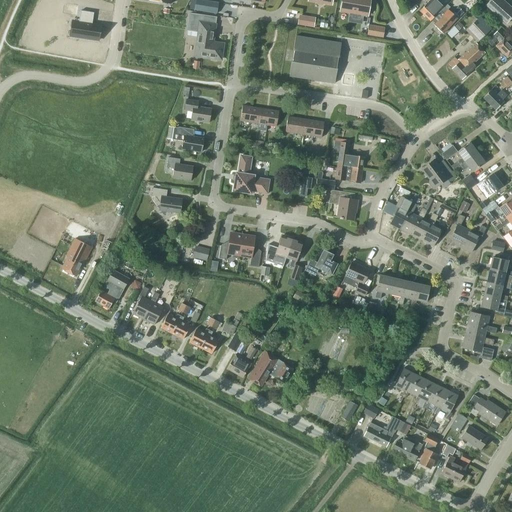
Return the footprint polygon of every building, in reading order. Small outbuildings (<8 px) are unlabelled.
[(210,2),(200,0),(195,0),(194,10),(216,14),(218,3),(210,2)] [(367,16),(369,0),(341,0),(340,11),(367,16)] [(426,4),(419,11),(430,22),(443,8),(438,3),(434,0),(430,0),(427,4),(426,4)] [(511,8),(503,0),(489,0),(484,6),(505,24),(511,16),(511,8)] [(447,5),(441,12),(444,14),(447,10),(450,7),(447,5)] [(456,19),(460,15),(463,12),(458,7),(451,14),(447,10),(444,14),(442,16),(443,16),(433,26),(442,34),(456,19)] [(79,22),(77,36),(98,39),(101,25),(94,24),(96,12),(82,10),(81,22),(79,22)] [(214,26),(200,23),(201,15),(189,13),(186,31),(198,33),(195,56),(220,59),(222,45),(211,43),(214,26)] [(313,27),(314,19),(299,16),(298,24),(313,27)] [(479,17),(465,31),(476,43),(491,30),(479,17)] [(462,27),(458,23),(454,27),(458,31),(462,27)] [(384,28),(368,25),(367,35),(382,38),(384,28)] [(507,58),(511,52),(511,41),(507,36),(500,28),(486,42),(491,46),(497,40),(500,43),(495,46),(507,58)] [(288,76),(334,84),(336,69),(335,69),(337,58),(338,58),(340,44),(295,36),(293,51),(294,51),(292,62),(291,62),(288,76)] [(451,69),(454,72),(461,80),(462,80),(461,80),(469,73),(475,67),(472,64),(484,53),(475,44),(457,60),(454,58),(448,64),(452,69),(451,69)] [(508,87),(511,84),(506,77),(502,80),(508,87)] [(502,100),(506,96),(501,90),(496,95),(491,90),(483,98),(495,111),(503,102),(502,100)] [(208,123),(211,110),(197,108),(198,102),(186,100),(184,110),(191,111),(190,120),(208,123)] [(249,123),(251,107),(242,106),(239,121),(249,123)] [(251,107),(249,123),(257,124),(260,109),(251,107)] [(260,109),(257,124),(266,126),(269,110),(260,109)] [(278,112),(269,110),(266,126),(276,127),(278,112)] [(294,134),(296,118),(287,117),(285,132),(294,134)] [(296,118),(294,134),(303,135),(305,120),(296,118)] [(305,120),(303,135),(312,137),(314,121),(305,120)] [(323,123),(314,121),(312,137),(321,138),(323,123)] [(168,127),(166,139),(176,141),(177,135),(178,129),(168,127)] [(340,129),(331,127),(329,134),(338,136),(340,129)] [(183,142),(181,149),(201,153),(203,139),(177,135),(176,141),(183,142)] [(332,152),(338,153),(336,168),(345,169),(346,167),(362,169),(363,158),(347,155),(349,144),(334,142),(332,152)] [(460,165),(461,164),(462,164),(476,153),(469,143),(456,152),(461,159),(457,162),(460,165)] [(453,153),(455,151),(452,146),(441,154),(446,160),(454,154),(453,153)] [(461,164),(460,165),(460,166),(463,171),(468,167),(471,172),(484,163),(476,153),(462,164),(461,164)] [(251,158),(240,156),(238,173),(236,173),(233,191),(251,194),(251,190),(259,191),(259,192),(266,193),(268,180),(261,179),(261,182),(253,181),(253,176),(248,175),(251,158)] [(190,181),(192,168),(178,165),(179,159),(167,158),(166,168),(173,169),(172,178),(190,181)] [(427,182),(433,190),(447,179),(449,182),(455,177),(442,160),(437,165),(433,160),(421,169),(430,180),(427,182)] [(450,167),(453,171),(460,166),(460,165),(457,162),(450,167)] [(345,169),(336,168),(335,179),(344,181),(344,180),(350,181),(350,182),(360,183),(362,169),(346,167),(345,169)] [(484,181),(476,187),(485,198),(492,193),(501,186),(492,174),(483,181),(484,181)] [(461,181),(464,186),(473,180),(469,175),(461,181)] [(305,177),(303,188),(307,189),(310,189),(312,178),(305,177)] [(321,179),(317,178),(315,187),(333,190),(335,181),(321,179)] [(473,180),(464,186),(467,190),(476,184),(473,180)] [(160,205),(157,207),(163,215),(168,211),(178,213),(180,200),(165,198),(167,191),(153,189),(151,196),(161,198),(160,205)] [(356,209),(357,201),(342,198),(343,192),(330,190),(328,203),(339,205),(337,218),(340,218),(339,219),(342,220),(353,221),(355,209),(356,209)] [(409,213),(406,211),(401,209),(405,200),(400,197),(395,206),(398,208),(393,217),(389,224),(400,230),(409,213)] [(501,217),(503,220),(511,213),(511,200),(511,199),(498,208),(503,215),(501,217)] [(469,204),(463,201),(458,210),(465,214),(469,204)] [(493,201),(483,209),(481,210),(485,216),(497,207),(493,201)] [(393,217),(398,208),(395,206),(387,202),(382,212),(393,217)] [(409,213),(400,230),(411,235),(420,218),(417,217),(412,214),(416,205),(411,202),(406,211),(409,213)] [(424,209),(422,208),(417,217),(420,218),(411,235),(422,241),(430,224),(428,222),(422,220),(427,211),(424,209)] [(511,213),(503,220),(500,223),(494,227),(497,231),(509,222),(511,226),(511,213)] [(432,214),(428,222),(430,224),(422,241),(433,246),(438,237),(441,229),(433,225),(437,216),(432,214)] [(457,225),(448,242),(459,248),(468,230),(460,226),(464,217),(459,215),(454,224),(457,225)] [(490,221),(494,227),(500,223),(497,220),(493,219),(490,221)] [(468,230),(459,248),(470,253),(479,237),(481,238),(486,228),(481,226),(476,235),(468,230)] [(228,246),(220,245),(218,259),(226,260),(227,254),(239,256),(242,235),(230,233),(228,246)] [(252,251),(254,237),(242,235),(239,256),(251,258),(249,266),(258,268),(260,252),(252,251)] [(285,258),(292,239),(281,236),(275,255),(273,261),(278,263),(280,256),(285,258)] [(61,270),(64,271),(75,277),(81,265),(82,265),(91,247),(74,239),(65,257),(67,257),(61,270)] [(302,268),(294,265),(295,261),(296,262),(302,243),(292,239),(285,258),(291,260),(289,267),(293,268),(289,278),(297,281),(302,268)] [(504,243),(492,240),(490,250),(502,253),(504,243)] [(209,249),(195,246),(192,258),(206,261),(209,249)] [(331,276),(337,264),(332,261),(331,259),(333,255),(323,250),(316,263),(310,260),(304,271),(315,276),(319,269),(331,276)] [(129,257),(125,267),(130,269),(134,259),(129,257)] [(511,276),(511,275),(511,272),(505,271),(507,261),(492,258),(489,270),(504,274),(504,275),(511,277),(511,276)] [(267,276),(270,260),(263,259),(260,275),(267,276)] [(148,267),(136,262),(133,269),(145,274),(148,267)] [(364,297),(371,281),(365,278),(369,271),(351,263),(345,275),(342,282),(356,288),(354,293),(364,297)] [(108,309),(112,302),(113,301),(116,303),(128,279),(112,270),(105,283),(108,288),(110,289),(107,295),(100,291),(94,302),(108,309)] [(510,284),(511,277),(504,275),(504,274),(489,270),(486,282),(502,286),(501,287),(509,289),(510,284)] [(388,294),(391,278),(379,275),(376,290),(375,290),(373,298),(377,299),(379,292),(387,294),(388,294)] [(388,294),(387,294),(385,301),(390,302),(391,295),(399,296),(400,297),(404,281),(391,278),(388,294)] [(400,297),(399,296),(397,304),(402,305),(404,297),(411,299),(412,299),(416,284),(404,281),(400,297)] [(498,300),(506,301),(507,297),(499,295),(501,287),(502,286),(486,282),(483,295),(499,298),(498,300)] [(429,287),(416,284),(412,299),(411,299),(410,307),(414,308),(416,300),(425,302),(429,287)] [(152,302),(150,301),(143,298),(148,289),(143,287),(139,296),(141,297),(132,314),(143,320),(152,302)] [(306,295),(296,291),(292,298),(302,303),(306,295)] [(154,292),(150,301),(152,302),(143,320),(154,325),(163,308),(154,304),(159,295),(154,292)] [(480,307),(495,311),(495,312),(503,314),(506,301),(498,300),(499,298),(483,295),(480,307)] [(365,300),(355,296),(352,302),(362,307),(365,300)] [(376,304),(369,302),(367,310),(374,311),(376,304)] [(177,310),(182,313),(186,306),(180,303),(177,310)] [(268,312),(277,317),(280,312),(271,307),(268,312)] [(232,336),(236,327),(242,315),(237,312),(231,325),(226,322),(224,326),(223,325),(221,331),(232,336)] [(470,313),(467,325),(486,329),(485,332),(495,334),(496,328),(486,326),(488,317),(470,313)] [(171,334),(180,316),(177,315),(175,319),(167,315),(160,328),(171,334)] [(183,318),(180,316),(171,334),(182,340),(189,326),(181,322),(183,318)] [(211,327),(214,320),(209,317),(206,325),(211,327)] [(219,322),(214,320),(211,327),(215,329),(219,322)] [(486,329),(467,325),(464,336),(483,341),(482,343),(492,346),(493,340),(484,338),(485,332),(486,329)] [(511,329),(511,328),(503,326),(501,333),(511,335),(511,329)] [(200,348),(209,331),(206,329),(204,333),(196,329),(189,343),(200,348)] [(212,332),(209,331),(200,348),(211,354),(218,340),(210,336),(212,332)] [(240,355),(246,345),(241,341),(243,337),(235,333),(227,347),(235,351),(240,355)] [(493,350),(481,347),(482,343),(483,341),(464,336),(461,348),(480,352),(478,358),(491,361),(493,350)] [(509,356),(511,350),(511,340),(508,338),(500,351),(509,356)] [(250,360),(256,350),(252,347),(245,357),(250,360)] [(283,384),(292,369),(265,351),(247,381),(262,389),(270,375),(283,384)] [(248,369),(250,364),(235,355),(232,360),(226,369),(242,378),(248,369)] [(405,392),(414,374),(403,369),(394,386),(403,391),(400,396),(404,398),(408,393),(405,392)] [(405,392),(408,393),(414,396),(411,402),(415,404),(419,398),(416,397),(425,379),(414,374),(405,392)] [(416,397),(419,398),(425,401),(422,407),(426,409),(430,404),(427,402),(435,385),(425,379),(416,397)] [(427,402),(430,404),(435,407),(433,412),(436,414),(440,409),(438,408),(446,390),(435,385),(427,402)] [(457,396),(446,390),(438,408),(440,409),(446,412),(443,418),(447,420),(451,414),(449,413),(457,396)] [(480,398),(479,399),(473,395),(467,404),(473,407),(473,408),(479,412),(478,414),(496,426),(505,412),(487,401),(485,402),(480,398)] [(381,397),(378,402),(383,406),(386,401),(381,397)] [(357,406),(350,401),(340,417),(348,421),(357,406)] [(378,409),(367,404),(362,413),(373,419),(378,409)] [(458,433),(466,419),(458,414),(450,428),(458,433)] [(414,418),(408,415),(404,422),(411,425),(414,418)] [(363,436),(385,447),(393,432),(394,433),(400,421),(391,417),(385,428),(388,430),(387,432),(370,423),(368,427),(367,427),(363,436)] [(402,433),(404,429),(408,430),(410,426),(400,421),(396,430),(402,433)] [(428,430),(433,432),(437,426),(431,423),(428,430)] [(480,450),(487,439),(468,426),(461,438),(480,450)] [(430,468),(436,455),(431,452),(438,440),(427,435),(424,441),(427,443),(423,449),(425,450),(422,455),(423,456),(419,463),(421,464),(420,465),(425,468),(426,467),(427,467),(426,467),(430,469),(430,468)] [(418,453),(422,445),(405,437),(403,440),(403,439),(401,444),(396,441),(392,450),(392,449),(391,450),(414,461),(418,453)] [(447,444),(441,442),(437,450),(442,453),(447,444)] [(452,456),(455,449),(446,445),(442,455),(446,457),(448,454),(452,456)] [(471,457),(462,453),(459,460),(468,464),(471,457)] [(449,478),(456,465),(452,463),(454,459),(449,456),(440,474),(449,478)] [(460,467),(456,465),(449,478),(458,483),(467,465),(462,463),(460,467)]
